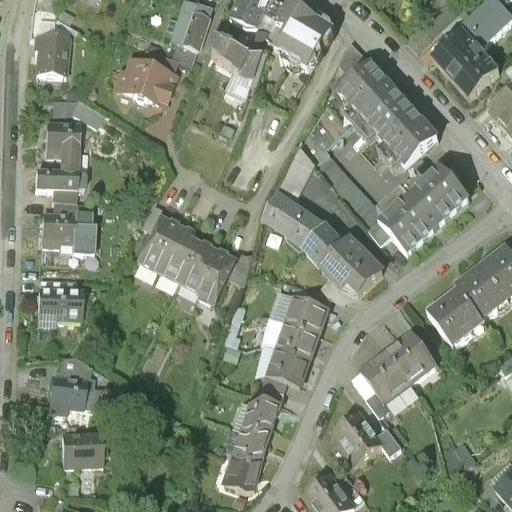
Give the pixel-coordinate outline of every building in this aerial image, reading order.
[(36,0),(36,4),(56,8),(61,9),(63,0),(36,0)] [(108,0),(108,1),(104,9),(109,12),(121,9),(125,0),(108,0)] [(431,0),(418,27),(442,38),(458,24),(463,29),(476,0),(431,0)] [(56,8),(36,4),(32,21),(52,25),(56,8)] [(234,36),(278,59),(292,34),(248,9),(234,36)] [(511,14),(499,26),(507,35),(511,30),(511,14)] [(170,50),(167,59),(175,62),(194,69),(195,69),(205,38),(204,38),(190,32),(193,23),(181,19),(173,41),(170,50)] [(52,25),(32,21),(29,52),(34,53),(51,54),(54,25),(52,25)] [(207,27),(193,23),(190,32),(204,38),(207,27)] [(437,66),(448,57),(464,42),(470,37),(463,29),(458,24),(442,38),(425,53),(437,66)] [(465,57),(466,58),(485,79),(511,53),(511,40),(507,35),(499,26),(472,51),(465,57)] [(66,30),(61,27),(56,36),(61,39),(66,30)] [(338,56),(295,29),(292,34),(278,59),(273,68),(280,73),(282,78),(287,81),(288,86),(286,88),(301,97),(308,95),(314,98),(326,77),(325,76),(329,69),(330,70),(338,56)] [(465,57),(472,51),(464,42),(448,57),(457,67),(466,58),(465,57)] [(91,46),(85,43),(81,51),(87,54),(91,46)] [(35,91),(64,93),(67,55),(51,54),(34,53),(33,66),(37,66),(35,91)] [(259,99),(268,80),(217,54),(208,70),(209,72),(236,87),(235,88),(241,90),(259,99)] [(475,127),(504,100),(485,79),(466,58),(457,67),(437,85),(475,127)] [(194,69),(175,62),(169,77),(171,78),(188,84),(194,69)] [(139,83),(166,93),(171,78),(169,77),(144,68),(139,83)] [(375,90),(356,68),(349,75),(343,90),(351,98),(337,111),(340,114),(336,118),(339,122),(330,130),(332,132),(306,175),(319,191),(333,179),(329,174),(364,142),(343,118),(375,90)] [(118,91),(113,106),(131,112),(129,116),(144,121),(146,117),(163,123),(168,108),(164,106),(168,94),(166,93),(139,83),(128,79),(123,92),(118,91)] [(273,83),(268,80),(259,99),(254,109),(260,112),(273,83)] [(259,99),(241,90),(231,109),(250,118),(254,109),(259,99)] [(364,142),(377,157),(408,128),(375,90),(343,118),(364,142)] [(490,129),(498,137),(511,125),(511,117),(508,112),(490,129)] [(56,119),(53,133),(102,142),(105,128),(56,119)] [(511,125),(498,137),(495,140),(511,158),(511,125)] [(442,165),(408,128),(377,157),(410,193),(442,165)] [(75,210),(75,209),(80,209),(83,207),(83,197),(81,195),(75,194),(78,144),(45,142),(44,174),(59,175),(58,193),(34,192),(33,208),(51,209),(75,210)] [(239,148),(228,143),(223,151),(235,156),(239,148)] [(282,224),(298,233),(319,192),(305,177),(279,222),(282,224)] [(390,243),(340,186),(325,198),(373,258),(383,249),(390,243)] [(422,214),(441,198),(434,190),(415,207),(422,214)] [(390,243),(383,249),(396,264),(412,281),(473,226),(444,194),(441,198),(422,214),(390,243)] [(75,210),(51,209),(50,221),(51,221),(74,222),(75,210)] [(51,221),(51,234),(87,235),(87,223),(74,222),(51,221)] [(309,277),(330,254),(314,244),(298,233),(282,224),(267,246),(298,267),(309,277)] [(149,253),(156,239),(161,230),(150,225),(138,247),(149,253)] [(51,234),(41,233),(39,265),(57,266),(57,262),(70,263),(70,273),(91,274),(92,248),(86,248),(86,244),(89,245),(89,236),(87,235),(51,234)] [(149,253),(134,283),(155,293),(177,250),(156,239),(149,253)] [(360,319),(364,324),(388,300),(355,267),(350,272),(338,259),(343,255),(337,248),(332,253),(331,252),(330,254),(309,277),(335,305),(348,318),(354,313),(360,319)] [(396,264),(383,249),(373,258),(386,273),(396,264)] [(176,304),(198,260),(177,250),(155,293),(176,304)] [(198,260),(176,304),(197,314),(219,271),(198,260)] [(239,281),(219,271),(197,314),(218,325),(232,297),(240,282),(239,281)] [(244,271),(239,281),(240,282),(232,297),(247,304),(256,277),(244,271)] [(486,348),(511,328),(511,276),(510,274),(460,312),(463,316),(486,348)] [(37,300),(37,312),(62,313),(63,302),(37,300)] [(348,318),(335,305),(322,321),(336,326),(348,331),(360,319),(354,313),(348,318)] [(52,341),(79,341),(79,337),(80,314),(80,313),(62,313),(37,312),(36,312),(35,347),(52,347),(52,341)] [(80,314),(79,337),(91,315),(80,314)] [(489,351),(486,348),(463,316),(432,339),(458,374),(489,351)] [(336,326),(322,321),(313,318),(309,330),(332,338),(336,326)] [(287,323),(278,349),(292,354),(292,353),(301,328),(287,323)] [(301,328),(292,353),(323,364),(333,338),(332,338),(309,330),(301,327),(301,328)] [(242,342),(235,340),(228,362),(240,365),(243,355),(239,353),(242,342)] [(283,378),(292,354),(278,349),(274,347),(266,372),(269,373),(283,378)] [(315,389),(323,364),(292,353),(292,354),(283,378),(315,389)] [(391,380),(414,413),(440,394),(417,362),(404,371),(404,370),(391,380)] [(244,369),(230,364),(226,376),(240,381),(244,369)] [(283,378),(269,373),(260,400),(270,403),(274,405),(283,378)] [(283,378),(274,405),(293,411),(305,415),(315,389),(283,378)] [(59,380),(58,401),(83,406),(88,389),(72,379),(59,380)] [(414,413),(391,380),(377,389),(378,390),(365,400),(368,404),(380,421),(389,432),(390,431),(414,413)] [(63,430),(106,434),(108,416),(82,414),(83,406),(58,401),(51,401),(46,434),(62,437),(63,430)] [(147,406),(141,403),(136,411),(141,415),(147,406)] [(293,411),(274,405),(270,403),(267,414),(289,422),(293,411)] [(380,421),(368,404),(359,411),(385,446),(389,443),(395,439),(390,431),(389,432),(380,421)] [(390,431),(395,439),(401,446),(426,429),(414,413),(390,431)] [(245,449),(254,423),(245,419),(236,446),(245,449)] [(254,423),(245,449),(276,460),(286,434),(254,423)] [(382,465),(364,441),(338,460),(362,492),(387,474),(388,473),(382,465)] [(397,454),(389,443),(385,446),(393,457),(404,472),(411,468),(400,452),(397,454)] [(245,449),(236,446),(227,470),(237,474),(245,449)] [(276,460),(245,449),(237,474),(268,485),(276,460)] [(382,465),(388,473),(387,474),(394,485),(406,476),(404,472),(393,457),(382,465)] [(59,491),(99,490),(98,458),(58,460),(59,491)] [(467,470),(447,480),(453,499),(477,485),(467,470)] [(268,485),(237,474),(227,501),(258,511),(268,485)] [(511,511),(511,503),(502,511),(511,511)]
